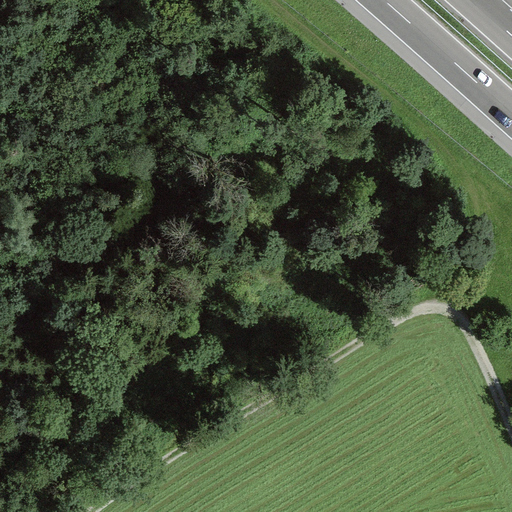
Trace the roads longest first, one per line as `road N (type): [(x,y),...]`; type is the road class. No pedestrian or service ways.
road 1 (track): [(511,421),(464,318),(421,311),(93,511)]
road 2 (track): [(259,0),(432,139),(469,217),(467,259),(421,311)]
road 3 (motorway): [(384,0),(511,114)]
